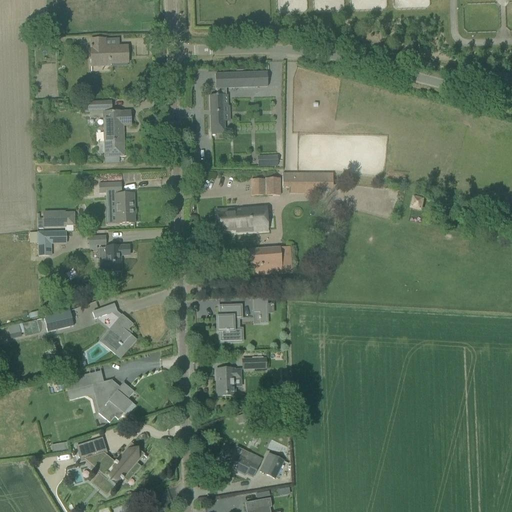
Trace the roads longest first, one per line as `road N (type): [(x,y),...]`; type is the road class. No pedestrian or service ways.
road 1 (tertiary): [(184,511),(171,50)]
road 2 (unclassified): [(511,104),(306,51),(171,50)]
